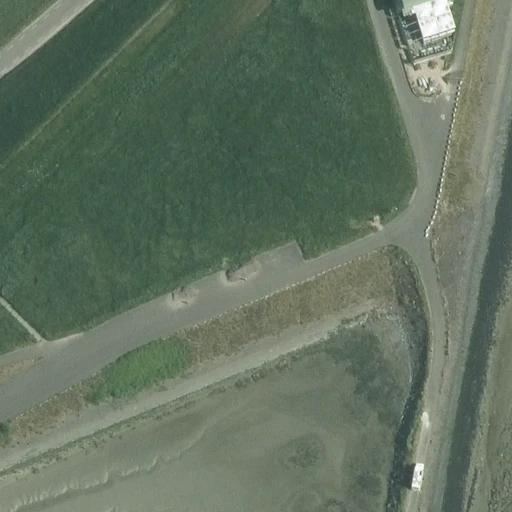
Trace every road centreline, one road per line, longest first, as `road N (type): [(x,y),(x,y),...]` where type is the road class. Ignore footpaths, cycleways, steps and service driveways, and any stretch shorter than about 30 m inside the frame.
road 1 (unclassified): [(78,359),(411,225)]
road 2 (unclassified): [(411,225),(437,306),(411,511)]
road 3 (track): [(173,0),(0,171)]
road 4 (unclassified): [(411,225),(430,179),(371,0)]
